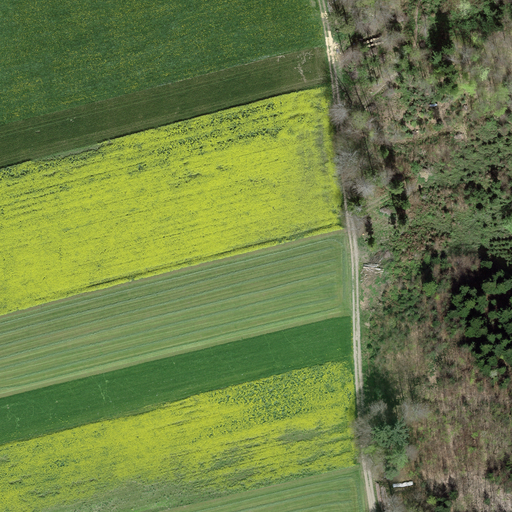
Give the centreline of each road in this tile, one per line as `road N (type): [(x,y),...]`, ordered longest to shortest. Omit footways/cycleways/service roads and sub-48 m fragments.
road 1 (track): [(341,121),(375,511)]
road 2 (track): [(324,0),(341,121)]
